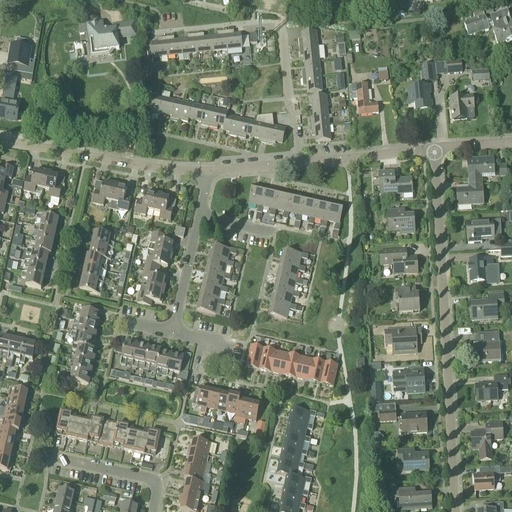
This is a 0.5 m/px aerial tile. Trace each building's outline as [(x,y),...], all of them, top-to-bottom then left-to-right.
[(475,22),(464,26),(468,38),(489,31),(491,30),(494,29),(495,32),(493,33),(498,48),(511,42),(511,26),(511,27),(507,15),(491,20),(486,22),(482,11),(472,15),(475,22)] [(86,24),(90,58),(110,56),(114,50),(119,50),(118,39),(135,37),(133,25),(114,27),(114,30),(103,32),(102,22),(86,24)] [(226,32),(227,51),(243,49),(241,34),(234,35),(234,31),(226,32)] [(211,37),(212,53),(227,51),(226,32),(217,33),(217,37),(211,37)] [(299,41),(300,49),(318,47),(317,32),(316,32),(312,33),(302,34),(302,40),(299,41)] [(187,40),(181,41),(183,56),(198,54),(196,35),(187,36),(187,40)] [(204,35),(196,35),(198,54),(212,53),(211,37),(204,38),(204,35)] [(335,37),(336,45),(344,44),(343,36),(335,37)] [(168,57),(166,38),(157,39),(157,43),(151,44),(152,52),(152,58),(152,59),(168,57)] [(166,38),(168,57),(183,56),(181,41),(175,41),(174,38),(166,38)] [(11,43),(8,63),(28,66),(31,47),(11,43)] [(318,47),(300,49),(300,58),(304,57),(305,64),(320,62),(318,47)] [(320,62),(305,64),(305,70),(302,71),(302,79),(321,77),(320,62)] [(447,64),(448,74),(462,73),(461,63),(447,64)] [(421,67),(423,84),(436,82),(434,65),(421,67)] [(488,72),(472,73),(473,83),(489,82),(488,72)] [(379,75),(380,83),(389,82),(388,74),(379,75)] [(321,77),(302,79),(303,88),(307,87),(307,94),(323,93),(321,77)] [(20,105),(14,104),(18,80),(6,78),(2,102),(0,102),(0,103),(0,119),(17,123),(20,105)] [(378,105),(371,105),(368,102),(367,85),(349,86),(350,100),(357,99),(358,101),(360,116),(379,115),(378,105)] [(408,104),(415,104),(415,111),(432,109),(430,86),(406,88),(408,104)] [(312,107),(313,113),(328,112),(327,96),(308,98),(309,107),(312,107)] [(166,115),(169,100),(154,97),(150,115),(159,117),(160,114),(166,115)] [(450,99),(452,121),(474,119),(472,97),(450,99)] [(171,120),(179,122),(184,103),(169,100),(166,115),(172,117),(171,120)] [(184,103),(179,122),(188,124),(189,120),(196,122),(199,107),(184,103)] [(201,127),(209,129),(213,110),(199,107),(196,122),(201,123),(201,127)] [(228,113),(213,110),(209,129),(217,130),(218,127),(224,128),(227,117),(228,115),(228,113)] [(310,120),(311,128),(329,127),(328,112),(313,113),(314,119),(310,120)] [(256,124),(253,138),(259,140),(261,141),(262,143),(265,145),(266,145),(268,145),(269,146),(271,145),(273,145),(276,144),(283,145),(283,142),(285,140),(286,138),(286,136),(285,133),(286,130),(274,128),(273,116),(257,118),(256,124)] [(227,117),(224,128),(223,132),(230,133),(229,137),(237,139),(242,120),(227,117)] [(256,124),(242,120),(237,139),(246,141),(247,137),(253,138),(256,124)] [(129,124),(130,137),(141,137),(142,124),(129,124)] [(329,127),(311,128),(312,137),(315,137),(316,143),(331,142),(329,127)] [(468,161),(469,180),(482,180),(482,176),(494,175),(493,159),(468,161)] [(0,184),(3,185),(5,179),(11,180),(13,169),(0,166),(0,184)] [(41,196),(42,190),(46,173),(42,172),(42,174),(34,172),(33,180),(27,178),(24,192),(41,196)] [(46,173),(42,190),(50,192),(48,198),(59,200),(62,187),(56,185),(58,178),(51,176),(51,174),(46,173)] [(379,174),(380,197),(412,195),(411,179),(394,180),(394,173),(379,174)] [(482,180),(469,180),(470,190),(457,191),(458,206),(483,205),(482,180)] [(12,187),(22,190),(23,183),(13,181),(12,187)] [(111,203),(115,186),(111,185),(110,186),(96,183),(94,192),(95,192),(92,205),(103,207),(105,201),(111,203)] [(115,186),(111,203),(110,210),(116,212),(117,210),(128,213),(131,199),(125,198),(127,190),(120,189),(120,187),(115,186)] [(263,208),(267,190),(253,187),(248,205),(258,207),(256,214),(261,215),(263,208)] [(267,190),(263,208),(270,210),(269,217),(274,218),(276,211),(280,193),(267,190)] [(289,214),(293,196),(280,193),(276,211),(283,213),(282,220),(287,221),(289,214)] [(153,212),(157,195),(153,194),(152,196),(145,195),(143,203),(137,201),(134,215),(145,217),(147,211),(153,212)] [(157,195),(153,212),(161,214),(159,220),(170,223),(173,209),(175,210),(177,202),(162,198),(162,197),(157,195)] [(306,199),(293,196),(289,214),(296,216),(295,223),(300,224),(302,217),(306,199)] [(306,199),(302,217),(309,218),(308,226),(313,227),(314,219),(318,202),(306,199)] [(318,202),(314,219),(322,221),(320,228),(321,229),(326,230),(327,222),(331,205),(318,202)] [(331,205),(327,222),(335,224),(334,232),(339,233),(340,225),(339,225),(343,208),(331,205)] [(387,212),(388,234),(407,232),(407,235),(414,235),(413,217),(394,218),(394,212),(387,212)] [(38,228),(56,232),(58,220),(37,215),(36,220),(40,221),(38,228)] [(482,243),(481,239),(500,238),(499,221),(480,222),(480,224),(467,225),(468,239),(469,244),(482,243)] [(121,227),(120,233),(126,235),(128,228),(121,227)] [(37,233),(36,240),(53,244),(56,232),(38,228),(34,228),(33,232),(37,233)] [(173,237),(183,239),(185,230),(175,228),(173,237)] [(92,245),(108,249),(113,250),(115,245),(109,243),(111,236),(95,233),(92,245)] [(161,236),(153,234),(151,245),(148,252),(155,253),(172,257),(175,245),(165,243),(166,237),(161,236)] [(53,244),(36,240),(32,239),(31,244),(35,245),(33,252),(48,255),(51,255),(53,244)] [(501,252),(511,251),(511,244),(511,242),(501,242),(501,245),(500,245),(500,252),(501,252)] [(108,249),(92,245),(90,256),(88,256),(105,260),(111,261),(112,257),(106,255),(108,249)] [(211,247),(209,258),(227,263),(229,255),(236,256),(237,252),(230,250),(230,251),(211,247)] [(31,264),(46,267),(48,255),(33,252),(27,250),(26,255),(32,257),(31,264)] [(380,253),(381,266),(393,266),(393,276),(417,274),(416,259),(405,259),(405,251),(380,253)] [(148,259),(145,270),(158,273),(160,267),(167,269),(169,262),(171,262),(172,257),(155,253),(148,252),(148,259)] [(283,252),(280,263),(299,267),(300,260),(307,261),(308,256),(301,255),(301,256),(283,252)] [(105,260),(88,256),(85,268),(100,272),(106,273),(107,268),(101,266),(103,260),(105,261),(105,260)] [(209,258),(206,271),(224,276),(226,267),(233,269),(234,264),(227,263),(209,258)] [(470,261),(471,283),(486,282),(485,273),(493,273),(492,259),(470,261)] [(28,275),(43,278),(46,267),(31,264),(25,263),(24,267),(29,269),(28,275)] [(299,267),(280,263),(280,264),(277,276),(296,280),(297,273),(304,274),(305,269),(299,267)] [(82,280),(97,283),(104,285),(105,279),(99,278),(100,272),(85,268),(82,280)] [(148,281),(147,289),(164,293),(167,280),(157,278),(158,273),(145,270),(143,280),(148,281)] [(206,271),(203,284),(221,288),(223,280),(230,282),(231,277),(224,276),(206,271)] [(43,278),(28,275),(22,274),(21,279),(27,280),(25,287),(41,291),(43,278)] [(274,289),(293,293),(294,286),(301,287),(302,282),(296,280),(277,276),(274,289)] [(97,283),(82,280),(79,292),(101,297),(102,292),(96,290),(97,283)] [(203,284),(200,297),(218,301),(220,293),(234,297),(235,292),(221,288),(203,284)] [(163,297),(164,293),(147,289),(141,287),(137,305),(150,308),(151,302),(159,304),(161,297),(163,297)] [(299,295),(293,293),(274,289),(271,302),(290,306),(292,299),(298,300),(299,295)] [(395,291),(396,300),(398,300),(399,315),(419,314),(418,296),(415,296),(415,290),(395,291)] [(471,305),(472,322),(497,321),(496,306),(503,306),(503,295),(489,296),(489,304),(471,305)] [(200,297),(196,312),(215,316),(217,306),(221,307),(224,308),(224,307),(225,303),(218,301),(200,297)] [(296,308),(290,306),(271,302),(268,316),(287,320),(289,311),(295,313),(296,308)] [(80,323),(97,327),(98,321),(96,321),(98,314),(77,309),(76,315),(82,316),(80,323)] [(78,335),(95,338),(96,333),(93,333),(95,327),(97,327),(80,323),(74,322),(73,327),(79,328),(78,335)] [(385,333),(385,345),(392,345),(393,356),(416,355),(416,345),(421,345),(420,337),(411,337),(410,331),(385,333)] [(75,346),(93,351),(94,350),(92,350),(93,345),(91,344),(92,338),(95,339),(95,338),(78,335),(72,333),(71,337),(70,339),(76,340),(75,346)] [(483,344),(473,345),(475,365),(503,363),(501,343),(499,343),(499,333),(483,334),(483,344)] [(8,356),(12,340),(0,337),(0,359),(1,354),(8,356)] [(24,342),(12,340),(8,356),(7,361),(12,362),(13,357),(20,358),(24,342)] [(24,342),(20,358),(19,364),(24,365),(25,359),(32,361),(34,353),(36,345),(24,342)] [(133,363),(136,348),(137,345),(132,344),(132,347),(124,345),(120,366),(125,367),(126,361),(133,363)] [(75,359),(93,363),(95,358),(92,357),(93,351),(75,346),(73,346),(72,352),(77,353),(75,359)] [(143,349),(136,348),(133,363),(132,369),(137,370),(138,364),(145,366),(148,350),(149,348),(144,347),(143,349)] [(247,364),(246,369),(258,371),(263,350),(251,348),(249,355),(249,356),(247,363),(247,364)] [(155,352),(148,350),(145,366),(143,371),(148,372),(149,367),(156,368),(159,355),(160,351),(155,349),(155,352)] [(263,350),(258,371),(271,374),(276,353),(263,350)] [(276,353),(271,374),(283,377),(288,356),(276,353)] [(159,355),(156,368),(154,376),(159,378),(161,372),(167,373),(171,357),(171,355),(167,354),(166,356),(159,355)] [(288,356),(283,377),(295,380),(300,359),(288,356)] [(179,376),(180,372),(184,358),(178,357),(178,359),(171,357),(167,373),(166,379),(171,380),(173,374),(179,376)] [(73,371),(91,375),(92,370),(89,369),(91,363),(93,364),(93,363),(75,359),(70,358),(69,363),(74,364),(73,371)] [(300,359),(295,380),(308,382),(313,361),(300,359)] [(356,360),(357,373),(365,372),(364,360),(356,360)] [(313,361),(308,382),(320,385),(325,364),(313,361)] [(325,364),(320,385),(333,388),(337,367),(325,364)] [(91,375),(73,371),(68,370),(66,375),(72,376),(70,382),(88,386),(89,382),(87,381),(88,375),(91,375)] [(422,371),(405,372),(405,373),(393,374),(393,390),(406,389),(407,395),(424,394),(422,371)] [(180,372),(179,376),(178,382),(186,383),(188,374),(180,372)] [(122,377),(121,381),(128,382),(130,375),(125,374),(122,377)] [(494,378),(494,385),(496,385),(497,393),(508,392),(507,377),(494,378)] [(373,405),(380,404),(379,385),(371,385),(372,390),(373,405)] [(497,393),(496,385),(494,385),(476,386),(476,394),(477,394),(477,403),(497,402),(497,393)] [(11,389),(9,399),(28,403),(29,398),(27,398),(28,393),(11,389)] [(206,409),(210,390),(205,389),(205,391),(199,390),(197,399),(193,398),(191,406),(200,408),(199,413),(205,414),(206,409)] [(215,391),(210,390),(206,409),(216,412),(220,394),(214,393),(215,391)] [(216,412),(226,414),(230,394),(225,393),(225,396),(220,394),(216,412)] [(236,416),(239,399),(234,398),(235,395),(230,394),(226,414),(236,416)] [(9,399),(6,409),(23,413),(24,408),(27,408),(28,403),(9,399)] [(244,400),(239,399),(236,416),(235,419),(245,421),(249,404),(244,402),(244,400)] [(249,404),(245,421),(255,424),(260,404),(255,402),(254,405),(249,404)] [(6,409),(4,419),(23,423),(24,419),(22,418),(23,413),(6,409)] [(309,414),(291,411),(288,424),(306,427),(307,426),(308,417),(315,419),(316,414),(309,413),(309,414)] [(61,412),(56,432),(67,434),(70,419),(71,414),(61,412)] [(379,414),(380,424),(396,423),(395,412),(379,414)] [(67,434),(66,439),(76,441),(81,421),(75,420),(76,415),(71,414),(70,419),(67,434)] [(401,418),(402,436),(426,435),(425,416),(401,418)] [(81,421),(76,441),(87,443),(88,439),(91,423),(92,419),(88,418),(87,422),(81,421)] [(4,419),(2,429),(19,433),(20,427),(22,428),(23,423),(4,419)] [(91,423),(88,439),(98,441),(99,439),(99,436),(100,433),(101,430),(101,427),(102,424),(103,421),(92,419),(91,423)] [(288,424),(285,437),(303,440),(304,439),(305,431),(312,432),(313,427),(307,426),(306,427),(288,424)] [(117,429),(113,445),(124,447),(128,427),(118,425),(117,429)] [(503,441),(502,425),(486,426),(486,433),(471,434),(472,451),(480,451),(480,462),(491,461),(490,442),(503,441)] [(123,451),(134,454),(134,453),(138,433),(132,432),(133,428),(128,427),(124,447),(123,451)] [(0,428),(0,439),(14,442),(15,437),(18,437),(19,433),(2,429),(0,428)] [(134,453),(134,454),(144,456),(145,452),(150,432),(145,430),(144,435),(138,433),(134,453)] [(150,432),(145,452),(156,454),(160,434),(150,432)] [(374,434),(375,445),(385,444),(384,439),(378,434),(374,434)] [(303,440),(285,437),(282,450),(301,453),(301,452),(303,444),(309,445),(310,440),(304,439),(303,440)] [(0,439),(0,449),(14,453),(15,448),(12,448),(14,442),(0,439)] [(190,446),(189,450),(208,455),(210,444),(193,441),(192,447),(190,446)] [(0,449),(0,459),(9,462),(10,457),(13,457),(14,453),(0,449)] [(189,450),(187,456),(190,456),(189,461),(206,465),(208,455),(189,450)] [(282,450),(280,463),(298,466),(298,465),(300,457),(306,458),(307,453),(301,452),(301,453),(282,450)] [(397,452),(398,461),(403,461),(404,475),(428,474),(427,456),(411,457),(410,451),(397,452)] [(0,459),(0,470),(2,471),(10,473),(11,468),(8,467),(9,462),(0,459)] [(185,466),(184,470),(203,475),(206,465),(189,461),(187,467),(185,466)] [(304,466),(298,465),(298,466),(280,463),(277,476),(286,478),(295,479),(297,470),(303,471),(304,466)] [(474,477),(474,492),(494,491),(493,483),(501,483),(500,469),(484,470),(484,475),(478,476),(478,477),(474,477)] [(184,470),(183,476),(185,476),(184,481),(201,485),(203,475),(184,470)] [(302,495),(303,493),(304,485),(310,486),(311,481),(303,480),(303,481),(295,479),(286,478),(283,491),(302,495)] [(184,481),(183,486),(185,487),(184,491),(201,495),(204,485),(201,485),(184,481)] [(56,500),(72,503),(74,493),(58,489),(56,500)] [(111,495),(119,497),(120,491),(112,489),(111,495)] [(180,497),(179,501),(199,506),(201,495),(184,491),(183,497),(180,497)] [(308,494),(303,493),(302,495),(283,491),(281,504),(299,508),(300,506),(302,498),(307,499),(308,494)] [(392,492),(392,498),(399,498),(400,511),(431,510),(430,496),(410,497),(409,491),(392,492)] [(103,500),(115,503),(117,497),(105,494),(103,500)] [(56,500),(54,510),(60,511),(70,511),(72,503),(56,500)] [(179,501),(178,506),(181,507),(179,511),(197,511),(199,506),(179,501)]
